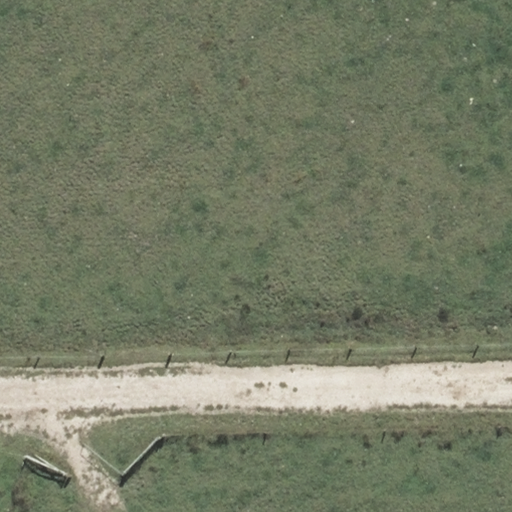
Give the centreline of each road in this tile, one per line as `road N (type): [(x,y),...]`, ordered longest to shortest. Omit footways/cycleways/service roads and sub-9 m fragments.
road 1 (track): [(0,381),(511,370)]
road 2 (track): [(63,380),(25,511)]
